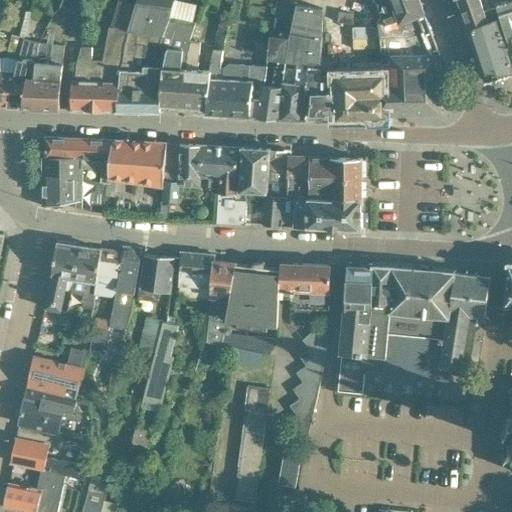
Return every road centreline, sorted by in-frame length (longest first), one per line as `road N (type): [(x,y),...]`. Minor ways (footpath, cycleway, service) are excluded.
road 1 (residential): [(479,135),(0,120)]
road 2 (residential): [(40,220),(139,235),(467,251),(501,241)]
road 3 (residential): [(0,403),(40,220)]
road 4 (residential): [(479,135),(438,0)]
